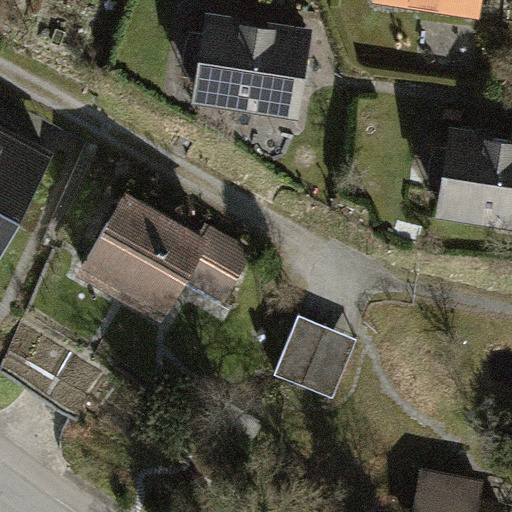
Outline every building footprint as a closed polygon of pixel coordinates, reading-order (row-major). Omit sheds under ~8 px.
[(212,0),(210,16),(198,90),(297,105),(309,31),(268,25),(271,0),(212,0)] [(0,125),(0,240),(47,151),(10,131),(0,125)] [(511,139),(454,130),(442,204),(511,215),(511,139)] [(202,236),(126,192),(88,256),(90,257),(84,267),(164,313),(183,280),(218,300),(246,251),(207,228),(202,236)] [(358,337),(301,313),(276,371),(334,395),(358,337)] [(423,472),(416,511),(501,511),(502,507),(477,502),(481,482),(423,472)]
